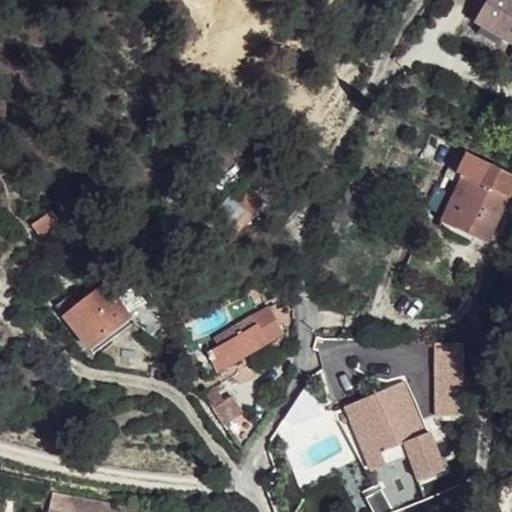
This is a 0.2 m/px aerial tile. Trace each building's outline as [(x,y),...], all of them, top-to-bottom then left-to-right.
[(511,0),(480,0),(485,3),(474,22),(482,27),(500,38),(511,44),(511,56),(511,58),(511,0)] [(482,27),(477,34),(496,46),(500,38),(482,27)] [(511,174),(466,153),(456,172),(462,175),(475,181),(453,227),(487,243),(511,189),(511,174)] [(475,181),(462,175),(440,221),(453,227),(475,181)] [(204,223),(227,243),(259,206),(246,195),(236,206),(226,197),(204,223)] [(32,226),(41,238),(62,223),(53,212),(32,226)] [(56,305),(88,346),(128,317),(147,303),(133,286),(116,301),(102,284),(78,303),(71,293),(56,305)] [(206,352),(216,373),(283,333),(272,312),(277,309),(274,304),(238,323),(239,326),(214,339),(217,346),(206,352)] [(128,317),(88,346),(94,353),(133,324),(128,317)] [(462,368),(435,369),(435,416),(462,415),(462,368)] [(422,434),(400,382),(358,399),(385,464),(408,454),(433,443),(428,431),(422,434)] [(200,395),(213,411),(224,426),(242,413),(232,398),(222,404),(211,388),(200,395)] [(358,399),(344,405),(371,470),(385,464),(358,399)] [(227,431),(243,452),(246,447),(257,432),(244,419),(227,431)] [(433,443),(408,454),(418,478),(443,467),(433,443)] [(108,505),(52,494),(48,511),(111,511),(107,511),(108,505)]
